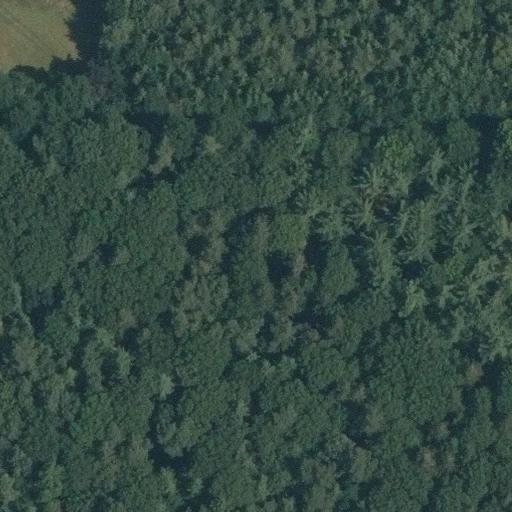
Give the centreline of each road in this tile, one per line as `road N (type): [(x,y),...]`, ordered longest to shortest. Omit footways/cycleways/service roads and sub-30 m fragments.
road 1 (track): [(129,136),(388,134)]
road 2 (track): [(0,133),(129,136)]
road 3 (track): [(388,134),(511,139)]
